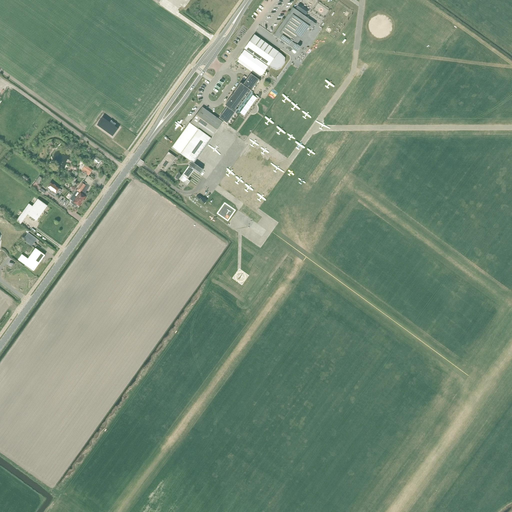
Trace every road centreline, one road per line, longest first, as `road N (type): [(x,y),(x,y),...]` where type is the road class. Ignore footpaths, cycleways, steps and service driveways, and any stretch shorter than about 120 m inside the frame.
road 1 (tertiary): [(31,303),(134,159)]
road 2 (tertiary): [(134,159),(208,59)]
